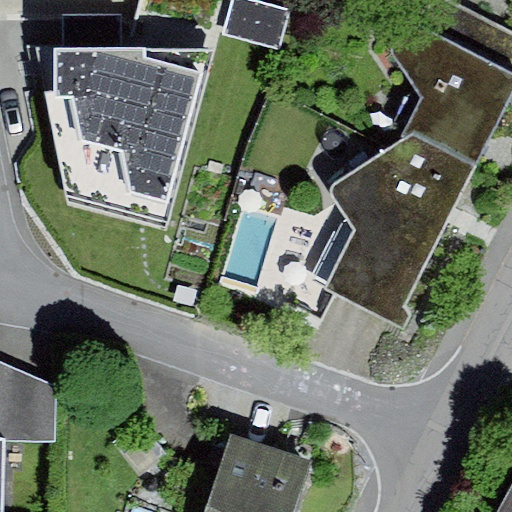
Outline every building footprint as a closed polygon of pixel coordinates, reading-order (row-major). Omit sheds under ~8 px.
[(275,0),(231,0),(223,28),(277,44),(289,4),(275,0)] [(511,69),(421,22),(390,51),(424,94),(410,129),(475,158),(511,90),(511,69)] [(219,35),(53,27),(54,37),(36,36),(67,192),(169,220),(219,35)] [(403,301),(475,158),(410,129),(332,185),(349,214),(315,281),(402,321),(410,314),(403,301)] [(0,359),(0,511),(3,511),(5,438),(54,439),(55,385),(0,359)] [(294,511),(312,459),(231,431),(202,511),(294,511)] [(511,511),(511,481),(495,511),(511,511)]
